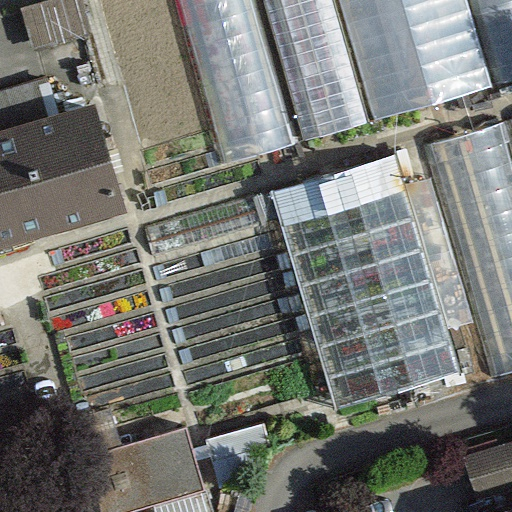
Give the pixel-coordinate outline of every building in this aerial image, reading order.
[(92,0),(35,0),(41,38),(97,30),(92,0)] [(181,0),(227,160),(295,141),(255,0),(181,0)] [(336,0),(271,0),(310,136),(371,119),(336,0)] [(336,0),(371,119),(491,85),(466,0),(336,0)] [(511,0),(476,0),(496,67),(511,62),(511,0)] [(0,244),(121,212),(91,100),(0,124),(0,244)] [(511,128),(508,116),(427,139),(493,370),(511,364),(511,128)] [(406,147),(281,182),(344,403),(468,368),(406,147)] [(193,417),(90,453),(110,511),(125,511),(164,499),(168,511),(205,511),(224,506),(193,417)] [(511,511),(511,442),(466,456),(482,511),(511,511)]
